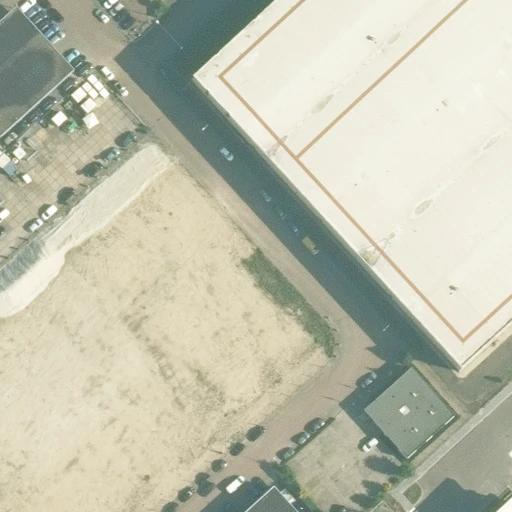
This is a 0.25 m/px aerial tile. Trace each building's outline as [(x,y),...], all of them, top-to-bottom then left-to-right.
[(511,0),(279,0),(191,81),(459,372),(511,322),(511,0)] [(13,9),(0,21),(0,136),(71,72),(13,9)] [(163,173),(0,325),(0,511),(133,511),(315,348),(163,173)] [(0,321),(15,307),(0,291),(0,321)] [(409,369),(361,413),(405,461),(453,417),(409,369)] [(228,429),(224,433),(229,439),(233,435),(228,429)] [(292,511),(271,488),(245,511),(292,511)]
